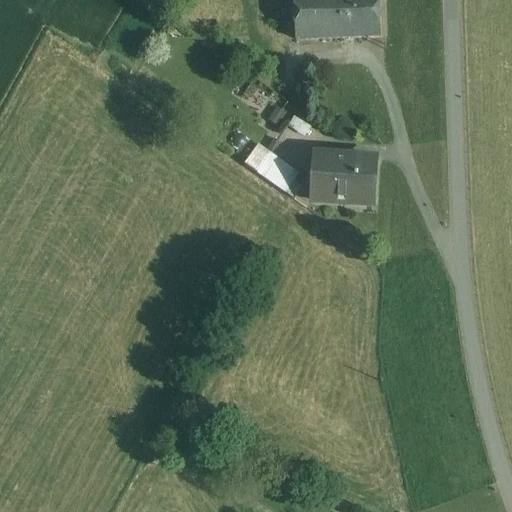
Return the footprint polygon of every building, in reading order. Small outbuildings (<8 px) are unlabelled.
[(380,0),(295,0),(297,40),(381,38),(380,0)] [(279,126),(286,111),(275,105),(267,120),(279,126)] [(308,138),(314,128),(297,118),(291,129),(308,138)] [(301,176),(262,147),(249,165),(289,193),(301,176)] [(375,208),(379,161),(317,155),(313,203),(375,208)]
